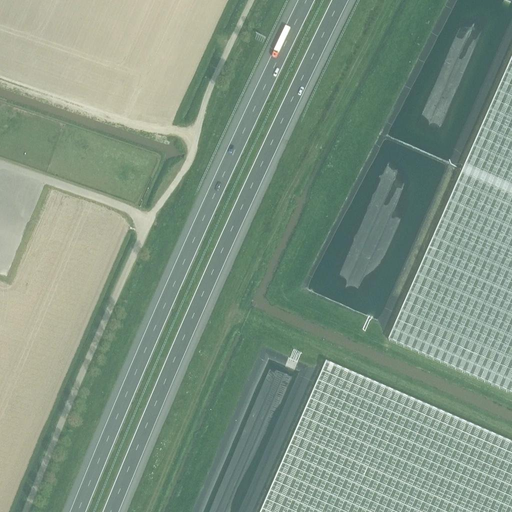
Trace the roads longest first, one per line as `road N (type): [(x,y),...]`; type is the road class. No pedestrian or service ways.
road 1 (track): [(166,511),(265,269),(294,176),(336,119),(400,0)]
road 2 (unclassified): [(26,511),(146,225),(188,164),(211,82),(251,0)]
road 3 (motorway): [(111,511),(340,0)]
road 4 (motorway): [(307,0),(78,511)]
road 5 (track): [(195,134),(158,131),(0,78)]
